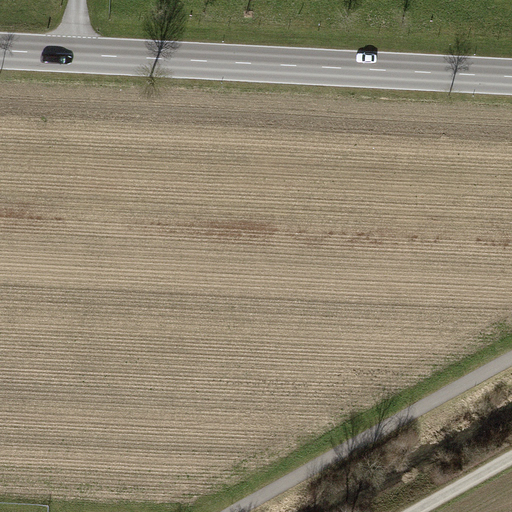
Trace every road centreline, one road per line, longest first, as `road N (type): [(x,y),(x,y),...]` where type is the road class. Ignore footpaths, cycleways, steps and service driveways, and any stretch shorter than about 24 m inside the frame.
road 1 (primary): [(511,76),(0,50)]
road 2 (track): [(233,511),(511,358)]
